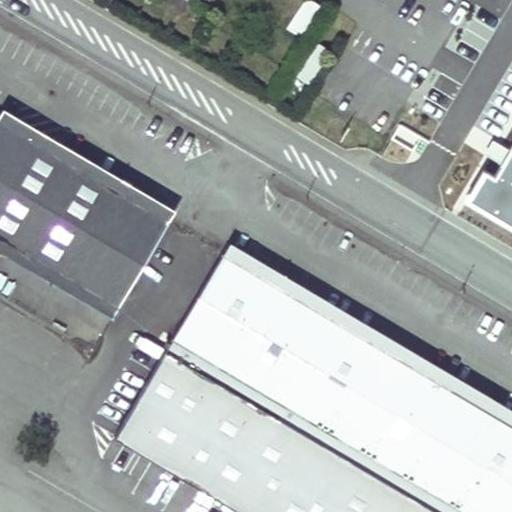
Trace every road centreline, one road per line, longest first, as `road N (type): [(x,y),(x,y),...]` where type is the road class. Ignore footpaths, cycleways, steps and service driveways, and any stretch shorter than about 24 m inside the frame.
road 1 (unclassified): [(511,291),(32,0)]
road 2 (unknown): [(349,85),(379,99),(407,100),(440,43)]
